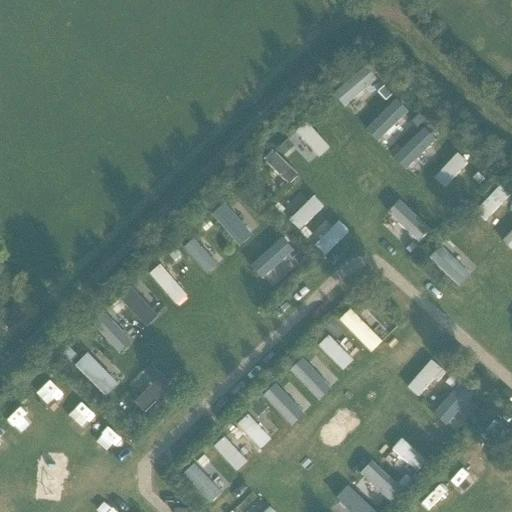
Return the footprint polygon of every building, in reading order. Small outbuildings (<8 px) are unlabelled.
[(383,136),(408,113),(397,101),(372,124),(383,136)] [(319,158),(331,148),(306,120),(294,131),(319,158)] [(414,164),(437,138),(426,128),(403,153),(414,164)] [(459,155),(440,176),(451,185),(470,164),(459,155)] [(474,213),(486,225),(511,200),(511,198),(501,187),(474,213)] [(289,220),(302,232),(326,206),(313,194),(289,220)] [(227,224),(241,234),(259,209),(246,199),(227,224)] [(412,236),(424,224),(407,207),(395,218),(412,236)] [(247,237),(268,246),(276,229),(255,220),(247,237)] [(314,243),(324,256),(351,233),(340,220),(314,243)] [(455,234),(465,252),(482,242),(472,224),(455,234)] [(182,247),(208,276),(219,265),(194,236),(182,247)] [(448,240),(437,250),(458,275),(470,266),(448,240)] [(176,306),(188,297),(162,263),(150,272),(176,306)] [(136,286),(124,298),(148,324),(161,313),(136,286)] [(14,304),(8,309),(14,316),(20,311),(14,304)] [(365,349),(376,339),(351,312),(340,322),(365,349)] [(94,325),(117,351),(130,340),(106,314),(94,325)] [(317,347),(345,371),(355,359),(327,335),(317,347)] [(316,398),(328,386),(304,360),(292,371),(316,398)] [(432,361),(407,389),(421,401),(446,373),(432,361)] [(161,363),(148,379),(165,393),(178,376),(161,363)] [(460,384),(435,410),(448,422),(473,396),(460,384)] [(264,398),(287,423),(299,413),(276,387),(264,398)] [(236,425),(260,451),(272,440),(248,414),(236,425)] [(237,473),(249,462),(225,435),(212,447),(237,473)] [(394,450),(413,471),(423,462),(405,441),(394,450)] [(363,473),(388,496),(398,485),(374,462),(363,473)] [(185,476),(211,506),(226,493),(199,463),(185,476)] [(350,511),(374,511),(352,489),(340,501),(350,511)]
